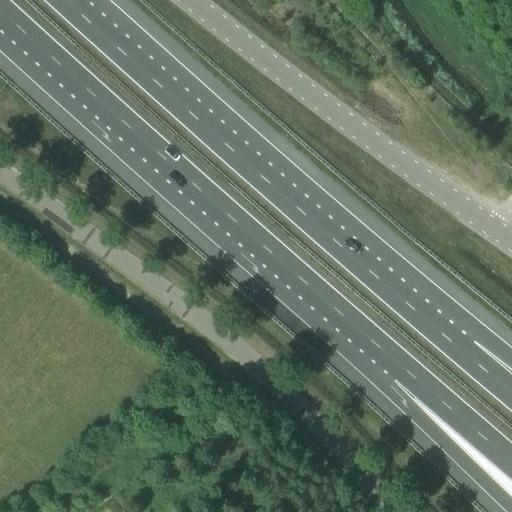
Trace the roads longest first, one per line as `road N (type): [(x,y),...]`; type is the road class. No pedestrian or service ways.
road 1 (motorway): [(0,10),(406,370)]
road 2 (motorway): [(463,353),(64,0)]
road 3 (tertiary): [(391,511),(280,389),(0,178)]
road 4 (tertiary): [(511,237),(361,134),(197,0)]
road 5 (motorway): [(406,370),(511,504)]
road 6 (motorway): [(406,370),(511,462)]
